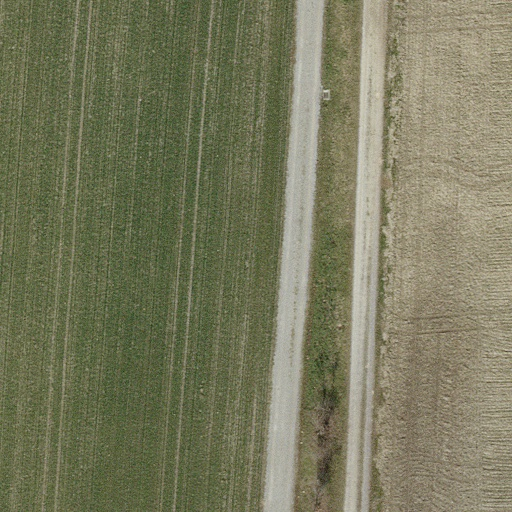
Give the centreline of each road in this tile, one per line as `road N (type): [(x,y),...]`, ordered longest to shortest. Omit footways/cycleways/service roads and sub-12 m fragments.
road 1 (track): [(315,0),(281,511)]
road 2 (track): [(359,511),(378,0)]
